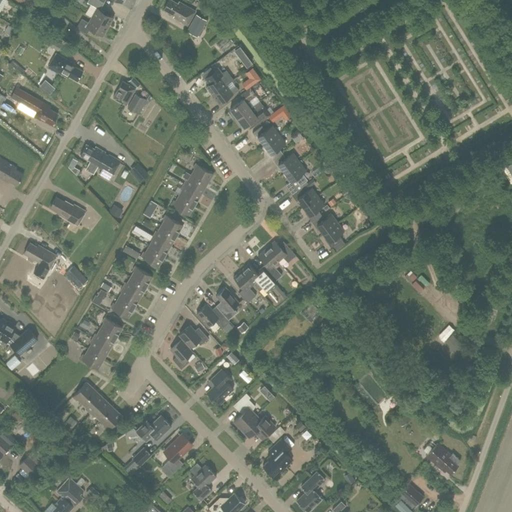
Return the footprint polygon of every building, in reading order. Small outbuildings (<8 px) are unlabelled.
[(97,7),(91,17),(108,26),(113,17),(99,9),(103,2),(100,0),(88,0),(87,2),(97,7)] [(179,1),(177,3),(172,0),(168,0),(163,9),(174,15),(173,16),(187,25),(195,10),(179,1)] [(203,3),(198,0),(195,0),(194,4),(199,9),(203,3)] [(206,19),(196,13),(186,30),(197,36),(206,19)] [(108,26),(91,17),(88,22),(81,18),(76,27),(87,33),(89,28),(103,36),(108,26)] [(9,42),(16,29),(9,25),(1,38),(9,42)] [(57,50),(61,43),(48,36),(44,42),(57,50)] [(243,52),(240,47),(235,51),(238,55),(243,52)] [(67,74),(77,80),(82,70),(74,66),(75,64),(56,52),(48,67),(57,72),(58,71),(66,76),(67,74)] [(252,63),(248,58),(247,59),(243,62),(247,66),(251,63),(252,63)] [(206,86),(212,95),(226,85),(222,79),(228,75),(225,71),(231,67),(227,62),(214,72),(218,77),(206,86)] [(252,67),(246,72),(250,77),(242,83),(246,88),(260,78),(252,67)] [(113,97),(126,104),(135,88),(122,80),(113,97)] [(226,85),(212,95),(219,104),(238,89),(236,86),(230,90),(226,85)] [(41,118),(51,124),(58,113),(49,108),(51,106),(16,87),(11,96),(21,102),(37,111),(34,116),(40,119),(41,118)] [(237,118),(250,108),(246,102),(256,95),(250,87),(240,94),(243,98),(230,108),(237,118)] [(138,113),(146,99),(135,92),(127,107),(138,113)] [(254,126),(270,114),(260,100),(250,108),(237,118),(244,127),(251,122),(254,126)] [(284,105),(271,114),(276,120),(288,110),(284,105)] [(258,136),(264,145),(279,134),(272,125),(265,130),(262,125),(252,132),(256,138),(258,136)] [(292,137),(296,142),(303,137),(299,131),(292,137)] [(286,142),(279,134),(264,145),(270,153),(269,154),(273,160),(282,152),(279,148),(286,142)] [(85,169),(94,173),(98,166),(112,175),(120,161),(96,146),(94,149),(86,144),(80,155),(90,161),(85,169)] [(141,181),(150,173),(131,152),(122,161),(141,181)] [(284,172),(299,161),(293,152),(286,157),(282,152),(273,160),(277,165),(278,164),(284,172)] [(16,167),(8,162),(0,157),(0,176),(6,180),(7,179),(17,184),(23,174),(15,169),(16,167)] [(306,170),(299,161),(284,172),(291,180),(289,182),(294,188),(305,179),(301,174),(306,170)] [(194,168),(191,174),(207,183),(213,173),(196,162),(193,167),(194,168)] [(186,179),(184,183),(201,194),(207,183),(191,174),(188,180),(186,179)] [(312,178),(311,179),(304,184),(307,188),(315,182),(312,178)] [(179,195),(195,204),(201,194),(184,183),(181,188),(182,189),(179,195)] [(303,206),(318,195),(312,187),(305,192),(301,187),(292,194),(296,200),(297,199),(303,206)] [(195,204),(179,195),(175,200),(174,199),(171,204),(188,215),(195,204)] [(311,221),(321,214),(317,209),(324,204),(318,195),(303,206),(309,214),(307,215),(311,221)] [(65,200),(64,201),(56,196),(50,207),(60,213),(59,214),(77,225),(85,211),(74,204),(73,205),(65,200)] [(123,209),(114,203),(109,211),(118,217),(123,209)] [(324,219),(321,214),(311,221),(315,226),(317,225),(323,233),(338,222),(331,213),(324,219)] [(164,220),(161,225),(177,234),(183,224),(166,214),(163,219),(164,220)] [(151,221),(145,217),(141,223),(147,226),(151,221)] [(335,252),(346,244),(339,234),(344,230),(338,222),(323,233),(329,241),(327,242),(335,252)] [(156,230),(153,235),(171,245),(177,234),(161,225),(157,231),(156,230)] [(148,246),(164,255),(171,245),(153,235),(150,239),(152,240),(148,246)] [(283,249),(274,240),(266,247),(278,261),(283,256),(288,262),(296,255),(287,245),(283,249)] [(37,246),(30,242),(24,253),(29,256),(28,259),(32,261),(34,259),(40,262),(40,264),(49,269),(57,255),(38,244),(37,246)] [(136,258),(139,253),(125,245),(122,250),(136,258)] [(164,255),(148,246),(145,252),(144,251),(141,256),(158,266),(164,255)] [(265,263),(261,267),(277,285),(277,284),(274,281),(282,274),(273,265),(278,261),(266,247),(258,255),(265,263)] [(249,263),(241,270),(253,283),(259,290),(262,286),(268,292),(277,285),(261,267),(256,271),(249,263)] [(398,274),(386,263),(377,273),(381,276),(378,280),(385,287),(398,274)] [(65,273),(78,287),(87,279),(74,265),(65,273)] [(134,271),(130,276),(146,286),(153,275),(135,265),(132,270),(134,271)] [(253,283),(241,270),(233,277),(243,288),(239,292),(247,302),(256,295),(249,287),(253,283)] [(414,270),(408,275),(413,282),(419,277),(414,270)] [(126,281),(123,286),(140,296),(146,286),(130,276),(127,282),(126,281)] [(424,291),(428,286),(419,278),(415,283),(424,291)] [(108,290),(111,286),(103,280),(100,285),(108,290)] [(134,307),(140,296),(123,286),(120,291),(121,292),(118,297),(134,307)] [(239,302),(225,287),(216,295),(223,304),(219,308),(228,319),(237,312),(233,307),(239,302)] [(100,288),(96,295),(102,298),(106,292),(100,288)] [(134,307),(118,297),(115,303),(113,302),(111,307),(128,317),(134,307)] [(211,309),(208,305),(206,304),(196,312),(208,325),(214,320),(221,328),(230,321),(216,305),(211,309)] [(103,322),(100,328),(116,337),(122,327),(105,316),(102,321),(103,322)] [(2,317),(1,319),(0,318),(0,337),(0,338),(6,341),(7,340),(11,343),(10,343),(19,354),(37,338),(28,328),(20,335),(13,331),(16,326),(2,317)] [(87,327),(90,322),(84,318),(80,323),(87,327)] [(248,326),(243,321),(237,327),(242,332),(248,326)] [(179,334),(183,337),(187,342),(185,344),(189,348),(191,346),(191,347),(197,341),(200,344),(208,337),(198,326),(194,330),(189,325),(179,334)] [(95,333),(93,337),(110,348),(116,337),(100,328),(97,333),(95,333)] [(445,341),(460,356),(471,345),(455,330),(445,341)] [(77,340),(80,334),(74,331),(71,336),(77,340)] [(104,358),(110,348),(93,337),(90,342),(91,343),(88,349),(104,358)] [(187,342),(183,337),(181,339),(180,339),(171,348),(177,355),(173,359),(181,368),(189,361),(186,358),(192,352),(189,348),(185,344),(187,342)] [(213,349),(216,356),(222,353),(220,346),(213,349)] [(104,358),(88,349),(84,354),(83,353),(80,358),(98,369),(104,358)] [(231,351),(226,356),(234,363),(238,359),(231,351)] [(8,362),(14,369),(24,360),(18,354),(8,362)] [(194,365),(197,371),(204,367),(201,361),(194,365)] [(215,383),(206,392),(219,405),(225,399),(224,397),(233,388),(227,382),(231,378),(221,368),(211,378),(215,383)] [(82,403),(95,390),(86,381),(72,396),(77,400),(78,399),(82,403)] [(20,392),(9,383),(0,393),(0,405),(5,410),(20,392)] [(264,385),(259,389),(264,394),(269,390),(264,385)] [(95,390),(82,403),(87,408),(86,409),(90,413),(104,398),(95,390)] [(233,421),(241,429),(256,414),(252,410),(256,407),(248,399),(250,397),(246,393),(233,405),(241,413),(233,421)] [(100,420),(113,406),(104,398),(90,413),(94,416),(95,415),(100,420)] [(27,412),(20,405),(12,414),(20,421),(27,412)] [(113,406),(100,420),(105,424),(103,425),(108,429),(122,415),(113,406)] [(409,417),(404,413),(403,415),(401,414),(397,419),(398,420),(397,422),(401,426),(404,425),(408,420),(409,417)] [(150,433),(157,439),(171,425),(161,414),(151,424),(147,420),(136,430),(144,438),(150,433)] [(256,414),(241,429),(249,437),(255,431),(262,439),(275,426),(265,415),(260,419),(256,414)] [(73,425),(76,421),(70,416),(67,420),(73,425)] [(300,431),(305,426),(301,421),(296,426),(300,431)] [(0,456),(4,452),(10,446),(16,439),(5,429),(0,434),(0,456)] [(169,477),(173,472),(183,463),(178,458),(190,445),(181,435),(164,451),(170,458),(161,467),(161,469),(169,477)] [(278,470),(280,471),(292,460),(286,453),(291,448),(281,437),(268,450),(273,455),(262,465),(273,475),(278,470)] [(452,453),(451,454),(437,442),(426,455),(444,472),(446,470),(450,473),(458,464),(457,464),(460,460),(452,453)] [(151,454),(144,446),(132,457),(132,458),(126,464),(133,471),(151,454)] [(19,464),(32,477),(45,464),(32,451),(19,464)] [(207,484),(216,475),(205,464),(201,468),(197,463),(190,469),(195,474),(191,478),(199,486),(193,491),(201,499),(212,489),(207,484)] [(144,473),(144,469),(142,467),(138,467),(136,470),(136,473),(139,475),(142,475),(144,473)] [(307,511),(322,498),(314,490),(325,479),(317,471),(312,476),(301,486),(306,491),(296,500),(307,511)] [(353,472),(347,475),(352,483),(357,480),(353,472)] [(52,502),(46,508),(49,511),(67,511),(73,506),(82,497),(80,494),(84,490),(69,477),(57,490),(62,496),(54,504),(52,502)] [(396,496),(410,510),(423,496),(409,482),(396,496)] [(100,494),(91,485),(86,491),(95,499),(100,494)] [(167,503),(171,499),(163,490),(158,495),(167,503)] [(235,511),(245,503),(234,492),(224,502),(219,497),(209,507),(213,511),(235,511)] [(334,511),(340,511),(339,511),(345,505),(341,500),(332,509),(334,511)]
